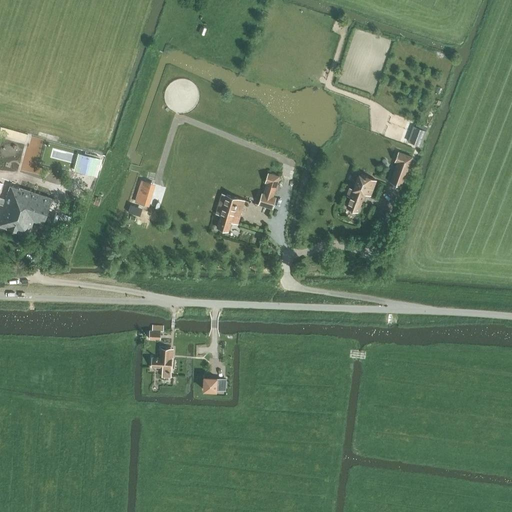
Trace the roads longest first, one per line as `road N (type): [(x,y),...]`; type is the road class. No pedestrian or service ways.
road 1 (unclassified): [(511,316),(0,297)]
road 2 (track): [(0,282),(147,294),(172,302),(172,317)]
